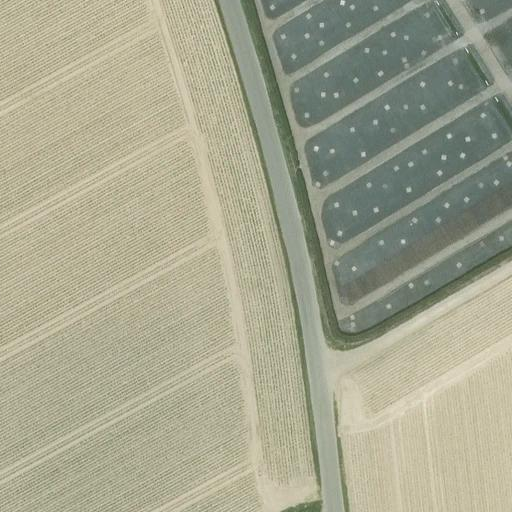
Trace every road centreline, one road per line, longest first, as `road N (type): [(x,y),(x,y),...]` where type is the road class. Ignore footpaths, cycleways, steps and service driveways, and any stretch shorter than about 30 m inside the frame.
road 1 (unclassified): [(241,0),(313,300),(337,511)]
road 2 (track): [(326,386),(511,280)]
